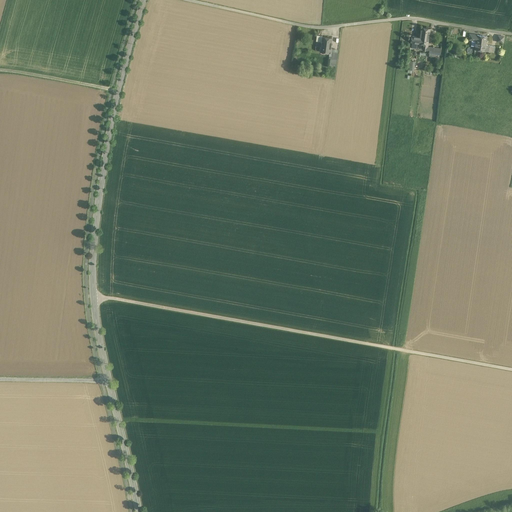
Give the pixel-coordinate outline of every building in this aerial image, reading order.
[(427,28),(421,27),(420,37),(418,37),(415,36),(414,43),(412,42),(412,44),(417,45),(417,43),(424,44),(423,50),(427,50),(431,28),(427,28)] [(487,36),(477,35),(470,34),(469,39),(476,40),(476,42),(476,43),(486,44),(487,36)] [(332,38),(323,37),(321,52),(329,53),(330,53),(331,49),(332,38)] [(486,44),(476,43),(476,42),(475,46),(476,46),(475,50),(490,52),(491,46),(486,45),(486,44)] [(332,56),(329,55),(329,59),(330,59),(337,59),(338,50),(333,49),(332,56)]
